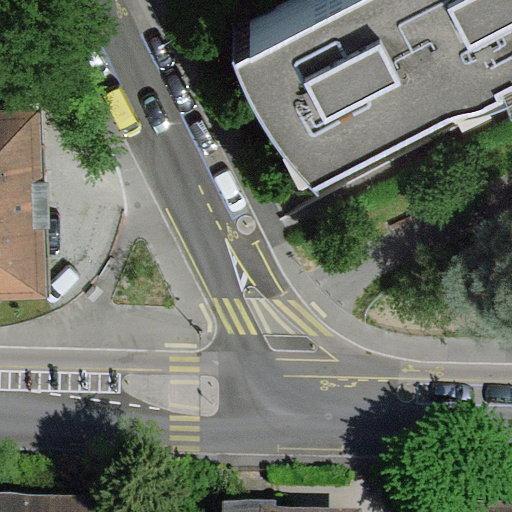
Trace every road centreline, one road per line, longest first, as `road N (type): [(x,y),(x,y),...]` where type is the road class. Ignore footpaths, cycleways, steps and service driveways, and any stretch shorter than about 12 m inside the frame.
road 1 (residential): [(101,0),(215,229),(268,414)]
road 2 (residential): [(0,408),(268,414)]
road 3 (residential): [(268,414),(511,418)]
